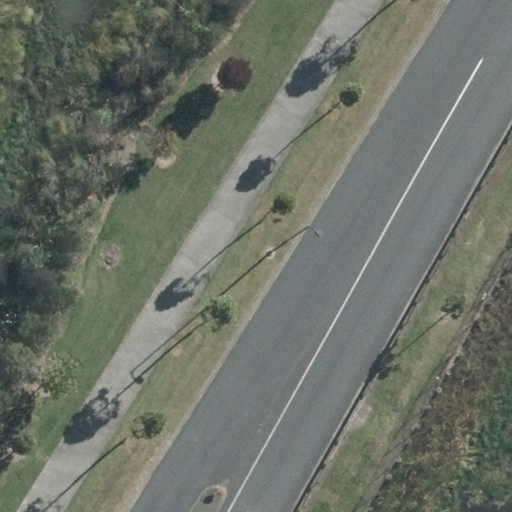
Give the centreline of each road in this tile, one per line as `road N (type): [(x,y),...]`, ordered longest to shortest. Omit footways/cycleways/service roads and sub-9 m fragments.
road 1 (secondary): [(160,511),(357,273)]
road 2 (secondary): [(357,273),(511,12)]
road 3 (secondary): [(357,273),(255,511)]
